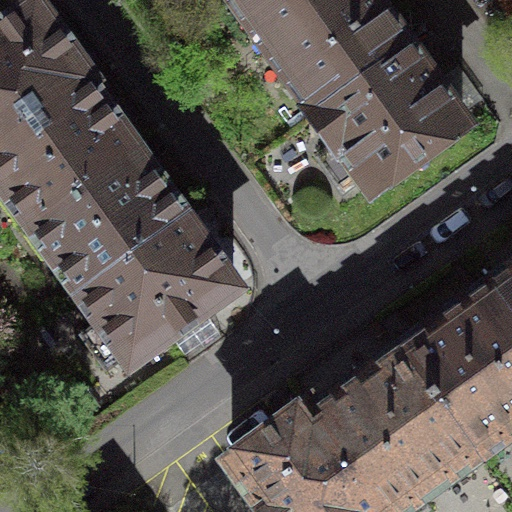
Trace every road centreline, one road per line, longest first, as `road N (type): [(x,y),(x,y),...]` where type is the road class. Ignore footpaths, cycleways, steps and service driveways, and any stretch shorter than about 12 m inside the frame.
road 1 (residential): [(321,303),(98,0)]
road 2 (residential): [(34,511),(321,303)]
road 3 (residential): [(321,303),(511,164)]
